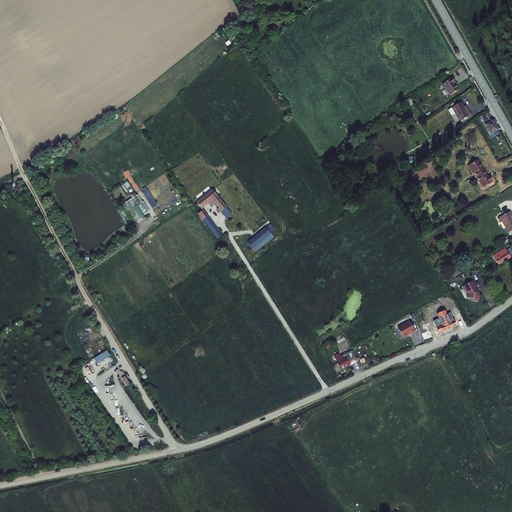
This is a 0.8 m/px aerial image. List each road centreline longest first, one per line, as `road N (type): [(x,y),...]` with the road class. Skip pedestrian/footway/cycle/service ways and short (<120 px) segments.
road 1 (unclassified): [(511,299),(469,331),(175,450)]
road 2 (track): [(325,392),(222,226)]
road 3 (unclassified): [(175,450),(0,486)]
road 4 (track): [(77,282),(0,124)]
road 5 (track): [(122,357),(77,282),(133,240)]
road 6 (tertiary): [(511,135),(436,0)]
